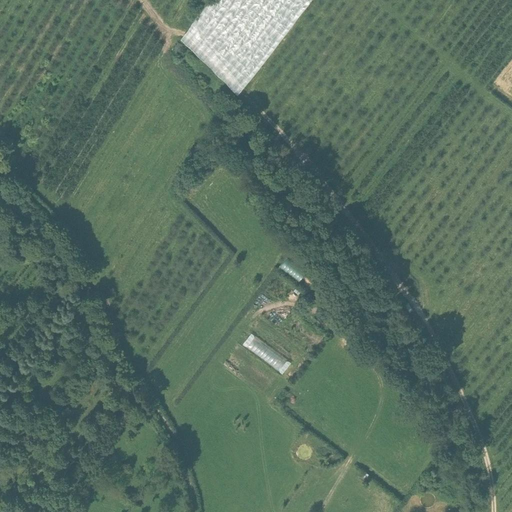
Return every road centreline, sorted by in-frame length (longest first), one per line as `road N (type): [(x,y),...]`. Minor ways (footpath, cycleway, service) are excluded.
road 1 (track): [(140,0),(160,27),(187,35),(388,262),(470,414),(490,511)]
road 2 (track): [(194,511),(174,442),(111,342),(79,258),(0,169)]
